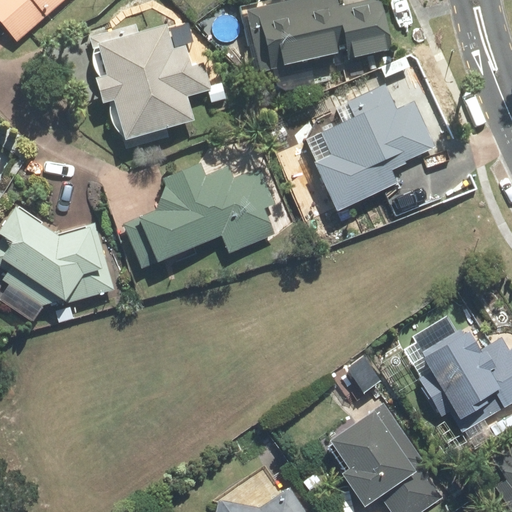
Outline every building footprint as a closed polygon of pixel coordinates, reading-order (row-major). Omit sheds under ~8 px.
[(0,0),(0,25),(18,46),(71,0),(0,0)] [(340,0),(296,0),(244,12),(258,72),(273,69),(278,91),(358,72),(356,65),(400,54),(387,0),(381,0),(342,9),(340,0)] [(135,27),(95,36),(110,106),(119,104),(129,151),(174,141),(171,129),(198,123),(192,97),(206,94),(195,45),(178,48),(173,27),(137,35),(135,27)] [(334,158),(318,164),(338,214),(401,188),(394,169),(438,152),(420,105),(400,113),(388,84),(348,100),(355,119),(323,131),(334,158)] [(284,206),(260,146),(168,175),(160,212),(127,225),(144,267),(225,236),(233,257),(277,240),(267,213),(284,206)] [(60,236),(15,208),(0,232),(0,266),(7,271),(0,282),(0,303),(37,326),(46,311),(115,292),(98,226),(60,236)] [(438,410),(453,400),(468,424),(501,403),(505,410),(511,405),(511,351),(503,338),(486,348),(474,328),(427,357),(439,377),(423,386),(438,410)] [(417,462),(383,410),(328,446),(368,508),(384,498),(393,511),(431,511),(453,498),(426,456),(417,462)] [(511,447),(494,459),(508,481),(500,486),(511,504),(511,447)] [(268,507),(223,498),(221,511),(309,511),(295,492),(268,507)]
